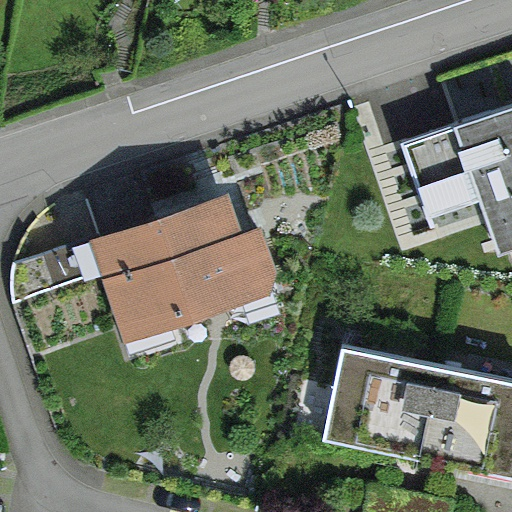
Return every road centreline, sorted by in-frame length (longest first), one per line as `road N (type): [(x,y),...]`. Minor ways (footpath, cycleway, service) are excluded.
road 1 (residential): [(511,0),(0,182)]
road 2 (residential): [(0,366),(32,460),(76,506),(101,511)]
